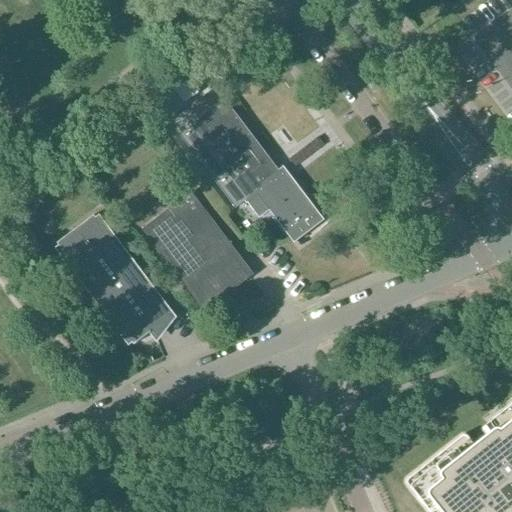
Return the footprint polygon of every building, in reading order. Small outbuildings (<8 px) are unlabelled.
[(210,93),(170,123),(171,125),(235,210),(247,201),(258,192),(284,172),(283,171),(277,176),(269,164),(267,162),(223,103),(220,105),(210,93)] [(258,192),(247,201),(258,216),(269,207),(293,239),(300,248),(331,235),(324,226),(327,225),(321,218),(319,219),(318,218),(284,172),(258,192)] [(167,214),(147,229),(206,307),(247,276),(188,197),(181,202),(175,194),(160,205),(167,214)] [(57,245),(133,347),(149,335),(154,341),(171,321),(93,217),(57,245)] [(406,481),(406,482),(406,484),(406,485),(407,485),(427,511),(507,511),(511,508),(511,416),(475,446),(468,437),(467,436),(466,436),(465,435),(464,435),(463,435),(462,436),(461,436),(407,479),(406,480),(406,481)]
